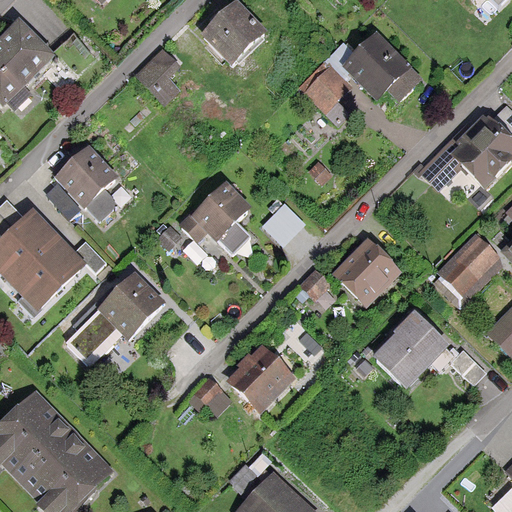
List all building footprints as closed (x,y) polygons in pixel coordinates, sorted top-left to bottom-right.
[(472,0),(474,2),(475,0),(490,0),(500,10),(509,0),(472,0)] [(262,30),(238,5),(203,37),(227,62),(262,30)] [(16,22),(0,36),(0,102),(49,57),(16,22)] [(410,69),(374,33),(340,67),(376,103),(410,69)] [(185,81),(164,57),(139,80),(159,103),(185,81)] [(511,136),(485,110),(444,152),(482,189),(511,157),(511,136)] [(113,183),(90,157),(60,184),(84,210),(113,183)] [(247,214),(226,192),(195,222),(217,244),(247,214)] [(288,207),(266,230),(288,251),(310,228),(288,207)] [(81,268),(34,220),(0,252),(0,274),(36,311),(81,268)] [(365,240),(332,274),(366,307),(399,274),(365,240)] [(500,269),(474,243),(440,278),(466,304),(500,269)] [(160,306),(136,282),(104,315),(129,339),(160,306)] [(511,356),(511,304),(482,335),(508,361),(511,356)] [(445,349),(413,316),(372,357),(405,389),(445,349)] [(265,348),(229,383),(255,409),(290,374),(265,348)] [(73,511),(115,472),(37,391),(0,425),(0,464),(46,511),(73,511)] [(318,511),(274,469),(233,511),(318,511)] [(500,511),(511,511),(511,499),(500,511)]
